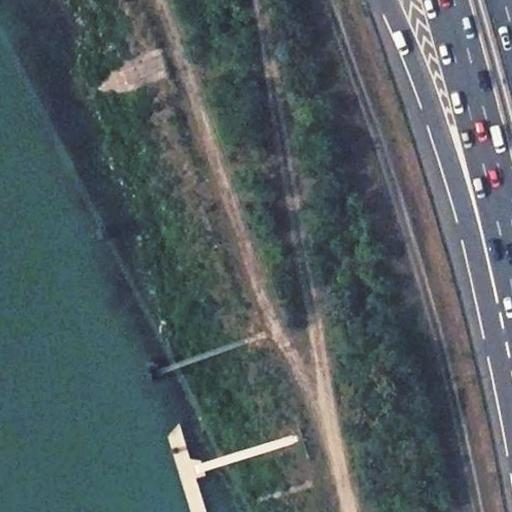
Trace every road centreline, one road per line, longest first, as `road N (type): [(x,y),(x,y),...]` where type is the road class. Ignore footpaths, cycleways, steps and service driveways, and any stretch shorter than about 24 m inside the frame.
road 1 (track): [(325,0),(415,251),(477,511)]
road 2 (track): [(351,511),(261,0)]
road 3 (trunk): [(388,0),(475,253),(511,288)]
road 4 (trunk): [(444,0),(511,259)]
